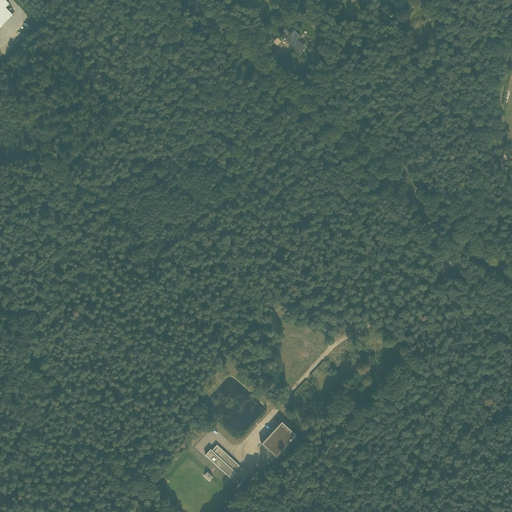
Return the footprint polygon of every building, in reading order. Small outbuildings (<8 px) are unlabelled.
[(0,0),(0,12),(6,7),(9,3),(5,0),(0,0)] [(291,34),(285,28),(282,32),(288,38),(286,40),(299,53),(303,49),(299,45),(302,43),(299,41),(302,38),(295,30),(291,34)] [(282,419),(258,444),(273,459),(297,434),(282,419)] [(239,465),(217,444),(212,450),(211,449),(205,454),(230,477),(236,472),(234,470),(239,465)] [(213,477),(210,474),(207,471),(204,475),(209,480),(213,477)]
